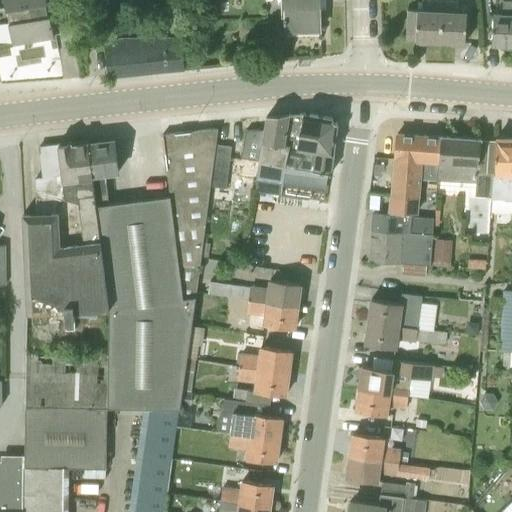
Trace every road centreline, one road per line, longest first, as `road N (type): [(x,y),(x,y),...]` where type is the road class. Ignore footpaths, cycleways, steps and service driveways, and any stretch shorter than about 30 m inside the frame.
road 1 (residential): [(304,511),(363,85)]
road 2 (secondary): [(363,85),(248,89),(0,117)]
road 3 (secondary): [(511,96),(363,85)]
